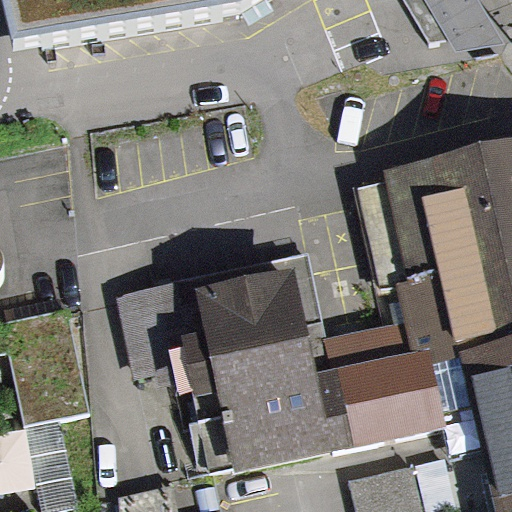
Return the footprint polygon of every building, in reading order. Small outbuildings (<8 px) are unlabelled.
[(253,13),(273,0),(6,0),(18,51),(253,13)] [(448,41),(424,0),(401,0),(427,45),(448,41)] [(479,0),(424,0),(448,41),(455,53),(505,43),(479,0)] [(320,378),(338,456),(449,430),(447,419),(472,414),(494,511),(511,511),(511,149),(385,175),(389,187),(357,194),(386,331),(330,343),(337,374),(320,378)] [(337,374),(330,343),(311,258),(168,290),(120,300),(139,384),(173,377),(198,487),(338,456),(320,378),(337,374)] [(26,427),(88,414),(66,315),(0,329),(0,358),(11,356),(26,427)] [(358,511),(424,511),(414,468),(351,483),(358,511)]
